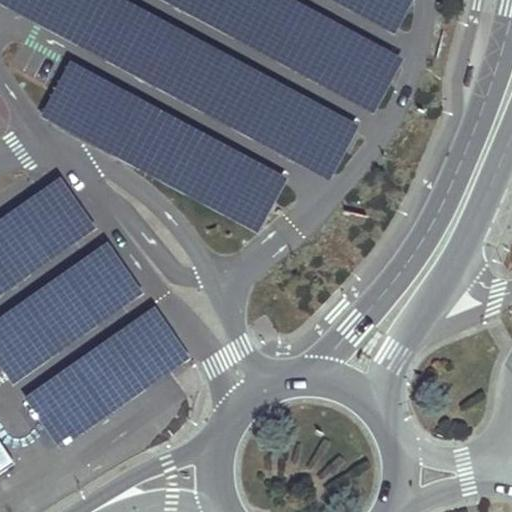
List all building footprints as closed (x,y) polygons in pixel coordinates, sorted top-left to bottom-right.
[(362,130),(119,0),(0,0),(0,6),(332,185),(362,130)] [(156,0),(377,118),(406,63),(288,0),(156,0)] [(417,0),(327,0),(398,38),(417,0)] [(291,183),(72,66),(43,121),(261,238),(291,183)] [(62,181),(0,224),(0,301),(98,232),(62,181)] [(109,246),(0,322),(0,368),(15,389),(145,297),(109,246)] [(157,310),(26,403),(62,454),(193,361),(157,310)] [(0,482),(16,472),(0,446),(0,482)]
